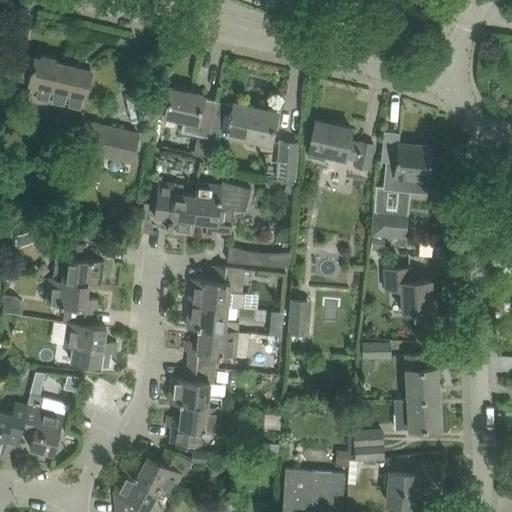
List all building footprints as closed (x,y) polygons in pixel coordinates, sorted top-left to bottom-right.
[(36,56),(30,82),(69,91),(66,105),(65,105),(65,106),(81,110),(85,95),(86,95),(92,69),(55,61),(56,57),(41,54),(40,58),(36,56)] [(209,138),(218,100),(204,97),(204,95),(186,91),(187,86),(175,83),(174,88),(172,87),(165,115),(184,119),(181,132),(209,138)] [(209,138),(205,160),(212,162),(216,143),(219,144),(225,138),(226,135),(245,139),(246,135),(270,140),(270,142),(271,142),(272,138),(278,111),(234,101),(233,103),(218,100),(209,138)] [(132,161),(140,131),(82,116),(74,146),(132,161)] [(369,168),(371,160),(374,143),(361,140),(361,142),(348,139),(351,127),(316,119),(309,149),(310,149),(309,156),(323,160),(325,152),(345,157),(345,155),(357,158),(355,164),(369,168)] [(150,164),(156,137),(150,136),(144,163),(150,164)] [(298,141),(279,140),(276,176),(278,176),(278,178),(296,182),(298,141)] [(396,161),(387,160),(384,186),(426,191),(427,178),(428,178),(432,145),(399,142),(396,161)] [(193,233),(194,220),(197,195),(196,195),(182,193),(183,183),(158,180),(155,208),(170,210),(168,230),(193,233)] [(231,232),(234,208),(245,210),(251,188),(223,181),(222,184),(198,181),(196,195),(197,195),(194,220),(208,222),(206,235),(216,236),(217,230),(231,232)] [(372,234),(407,237),(409,211),(374,208),(372,234)] [(101,285),(104,260),(84,258),(86,243),(58,240),(54,277),(63,278),(62,279),(88,282),(88,283),(101,285)] [(268,252),(254,251),(253,262),(289,265),(290,250),(283,251),(278,252),(268,252)] [(412,264),(392,265),(384,265),(385,289),(401,288),(402,311),(413,311),(414,314),(436,313),(435,291),(432,291),(432,277),(412,278),(412,264)] [(245,293),(242,292),(245,268),(237,267),(226,266),(217,265),(215,280),(192,277),(192,281),(189,301),(228,306),(228,305),(243,307),(245,293)] [(87,297),(88,283),(88,282),(62,279),(63,278),(51,277),(47,301),(65,304),(63,320),(68,321),(90,324),(90,323),(93,308),(97,308),(99,298),(87,297)] [(5,294),(4,311),(23,314),(23,302),(17,295),(5,294)] [(288,332),(308,334),(311,302),(290,300),(288,332)] [(226,319),(228,306),(189,301),(186,326),(199,327),(238,331),(239,321),(226,319)] [(269,334),(281,336),(284,312),(272,311),(269,334)] [(106,325),(90,323),(90,324),(68,321),(65,344),(83,347),(81,361),(82,361),(81,369),(102,372),(103,364),(108,365),(110,351),(115,352),(117,342),(104,340),(106,325)] [(235,355),(238,331),(199,327),(198,341),(185,340),(184,350),(189,350),(187,365),(215,368),(217,353),(235,355)] [(391,357),(391,340),(362,341),(362,357),(391,357)] [(406,354),(408,396),(439,395),(438,366),(424,366),(423,353),(406,354)] [(213,382),(215,368),(187,365),(186,378),(171,376),(169,401),(182,403),(182,402),(220,407),(221,397),(208,395),(209,382),(213,382)] [(64,413),(67,402),(45,396),(40,395),(46,371),(36,370),(30,392),(27,404),(24,417),(25,417),(23,423),(35,426),(30,446),(54,453),(64,413)] [(441,425),(439,395),(408,396),(394,397),(395,427),(441,425)] [(18,443),(23,423),(25,417),(24,417),(27,404),(15,401),(11,413),(0,410),(0,451),(2,452),(5,440),(18,443)] [(217,431),(220,407),(182,402),(182,403),(180,417),(167,416),(166,425),(171,426),(170,441),(198,444),(199,428),(217,431)] [(353,429),(355,460),(385,458),(383,428),(353,429)] [(259,443),(258,456),(277,457),(278,444),(259,443)] [(130,461),(124,471),(158,489),(169,494),(180,473),(184,475),(191,460),(167,447),(160,460),(148,453),(141,467),(130,461)] [(193,451),(192,460),(211,462),(212,453),(193,451)] [(386,470),(384,486),(389,486),(387,501),(413,504),(415,485),(440,488),(442,462),(429,461),(416,459),(415,473),(390,470),(390,471),(386,470)] [(286,466),(284,496),(282,511),(342,511),(345,471),(286,466)] [(146,511),(147,510),(158,489),(124,471),(114,491),(115,511),(146,511)]
